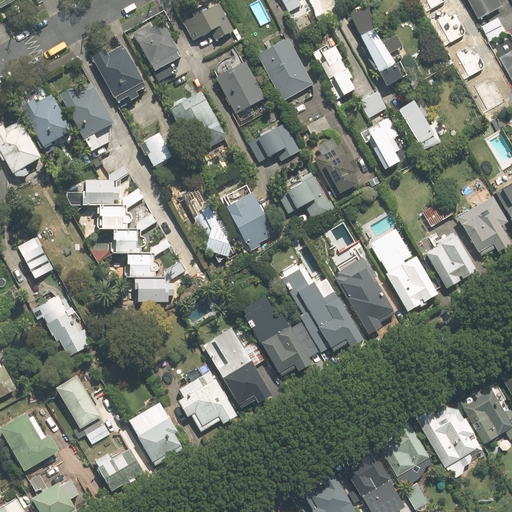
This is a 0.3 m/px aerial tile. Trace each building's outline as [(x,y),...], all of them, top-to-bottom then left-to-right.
[(468,0),(479,19),(501,6),(497,0),(468,0)] [(219,5),(183,23),(192,41),(211,32),(217,44),(234,35),(219,5)] [(507,32),(498,17),(480,27),(489,42),(507,32)] [(162,20),(133,35),(152,74),(182,59),(162,20)] [(358,36),(386,86),(401,77),(372,28),(358,36)] [(255,56),(281,101),(313,83),(287,38),(255,56)] [(311,57),(336,100),(357,88),(351,78),(332,45),(311,57)] [(106,51),(92,58),(115,103),(127,97),(129,102),(138,97),(136,93),(145,88),(124,47),(108,55),(106,51)] [(511,82),(511,48),(497,57),(511,82)] [(216,79),(235,116),(264,101),(244,64),(216,79)] [(94,136),(113,126),(89,80),(59,95),(89,153),(100,148),(94,136)] [(359,103),(368,119),(386,109),(377,93),(359,103)] [(41,150),(72,134),(51,94),(35,103),(34,100),(19,108),(41,150)] [(192,157),(225,140),(202,95),(169,112),(192,157)] [(435,137),(414,103),(399,112),(420,146),(435,137)] [(324,118),(308,126),(314,137),(330,129),(324,118)] [(363,132),(384,171),(400,163),(395,153),(398,151),(392,139),(397,136),(389,119),(363,132)] [(0,154),(12,177),(42,161),(23,125),(8,133),(4,126),(0,128),(0,154)] [(286,125),(248,144),(259,165),(277,156),(280,161),(299,151),(286,125)] [(158,136),(141,144),(152,167),(169,158),(158,136)] [(315,158),(336,199),(358,187),(352,175),(356,174),(354,171),(357,169),(349,153),(346,154),(341,145),(315,158)] [(109,176),(108,183),(86,184),(86,194),(83,196),(83,203),(86,207),(100,207),(112,207),(112,200),(116,199),(117,196),(117,193),(116,191),(113,190),(113,185),(115,185),(131,176),(125,166),(109,176)] [(329,203),(314,177),(278,198),(288,215),(304,206),(315,223),(335,211),(330,202),(329,203)] [(511,182),(495,192),(510,218),(509,219),(511,223),(511,182)] [(123,200),(123,207),(112,207),(100,207),(100,218),(98,220),(98,228),(101,231),(114,231),(127,232),(127,224),(130,223),(132,220),(131,217),(130,215),(127,214),(127,209),(129,210),(145,200),(140,190),(123,200)] [(227,207),(250,251),(261,246),(260,244),(270,239),(268,234),(272,232),(252,194),(227,207)] [(456,217),(477,252),(492,244),(496,250),(508,243),(498,226),(506,222),(491,196),(456,217)] [(421,211),(430,227),(452,214),(443,199),(421,211)] [(197,216),(208,237),(204,251),(218,256),(221,262),(227,259),(233,256),(227,243),(234,239),(228,229),(223,218),(216,222),(210,210),(197,216)] [(137,224),(136,231),(127,232),(114,231),(114,242),(111,244),(111,252),(114,256),(128,255),(140,256),(140,249),(144,247),(146,244),(145,241),(144,239),(141,239),(141,234),(143,234),(159,224),(153,214),(137,224)] [(383,273),(406,312),(437,294),(415,256),(403,263),(402,261),(410,257),(394,230),(369,244),(385,272),(383,273)] [(425,253),(446,289),(475,272),(452,233),(432,244),(434,247),(425,253)] [(34,280),(54,270),(38,237),(18,247),(34,280)] [(151,248),(151,256),(140,256),(128,255),(128,266),(126,268),(126,276),(129,280),(141,279),(155,279),(155,273),(158,271),(160,268),(159,265),(158,263),(155,263),(155,258),(157,258),(173,248),(168,239),(151,248)] [(89,249),(98,263),(109,251),(89,249)] [(164,272),(163,279),(155,279),(141,279),(141,290),(138,292),(138,299),(141,303),(167,302),(167,296),(171,295),(172,292),(172,289),(171,286),(168,286),(168,281),(170,281),(186,271),(180,262),(164,272)] [(337,285),(367,336),(382,327),(376,318),(390,311),(365,269),(337,285)] [(322,306),(310,313),(330,348),(345,340),(349,347),(362,340),(332,288),(316,297),(322,306)] [(65,359),(92,345),(83,329),(78,331),(59,295),(37,307),(56,343),(56,342),(65,359)] [(240,310),(259,343),(287,327),(280,314),(276,316),(264,296),(240,310)] [(301,322),(290,328),(308,359),(319,353),(301,322)] [(297,372),(311,364),(308,359),(290,328),(289,326),(287,327),(259,343),(277,374),(293,365),(297,372)] [(202,343),(237,405),(253,396),(257,403),(269,396),(252,367),(242,349),(229,327),(202,343)] [(242,349),(252,367),(265,360),(254,342),(242,349)] [(511,363),(499,371),(511,392),(511,363)] [(3,365),(0,366),(0,397),(16,389),(3,365)] [(91,446),(110,435),(76,375),(54,388),(77,428),(74,430),(78,438),(84,434),(91,446)] [(194,414),(201,426),(217,417),(221,423),(235,415),(215,380),(204,386),(199,378),(178,390),(183,398),(177,402),(186,418),(194,414)] [(511,416),(493,384),(461,403),(485,444),(505,432),(509,439),(511,437),(511,416)] [(128,420),(152,462),(183,444),(158,402),(128,420)] [(430,409),(415,418),(451,479),(463,472),(460,468),(472,461),(468,454),(480,447),(464,419),(459,422),(455,414),(446,413),(436,419),(430,409)] [(0,425),(0,431),(23,472),(59,451),(49,434),(41,439),(25,411),(0,425)] [(432,464),(407,422),(374,441),(414,510),(428,501),(413,475),(432,464)] [(341,460),(371,511),(393,511),(404,506),(368,445),(341,460)] [(94,461),(111,490),(142,472),(129,449),(111,459),(107,453),(94,461)] [(353,511),(331,474),(317,482),(320,487),(309,493),(316,506),(311,508),(313,511),(353,511)] [(31,498),(38,511),(68,511),(74,509),(69,500),(78,495),(70,481),(61,486),(59,482),(31,498)] [(25,511),(17,498),(0,507),(0,511),(25,511)]
